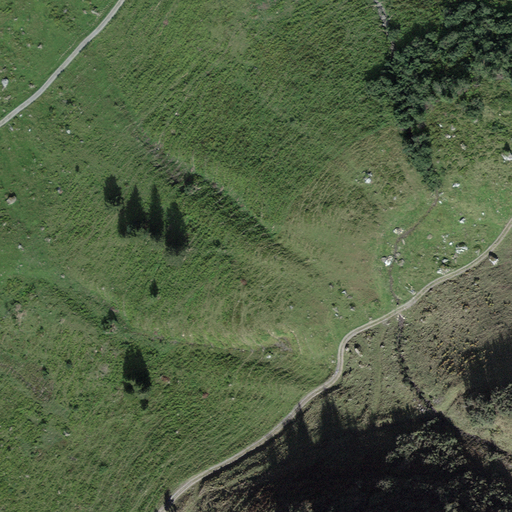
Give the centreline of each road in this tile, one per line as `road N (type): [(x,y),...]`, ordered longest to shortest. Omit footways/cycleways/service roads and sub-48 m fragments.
road 1 (track): [(163,511),(192,481),(275,431),(339,374),(341,347),(352,333),(476,261),(511,222)]
road 2 (track): [(121,0),(39,92),(0,123)]
